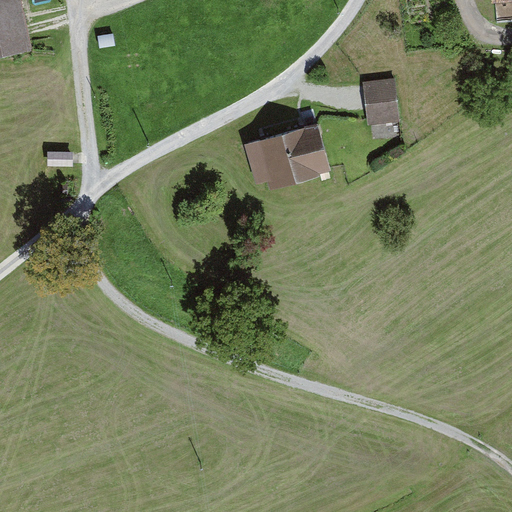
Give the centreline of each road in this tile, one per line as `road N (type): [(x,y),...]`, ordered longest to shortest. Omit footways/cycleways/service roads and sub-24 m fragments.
road 1 (track): [(81,206),(85,248),(100,282),(128,310),(259,369),(451,432),(511,469)]
road 2 (track): [(81,206),(145,155),(289,81),(358,0)]
road 3 (track): [(90,193),(75,0)]
